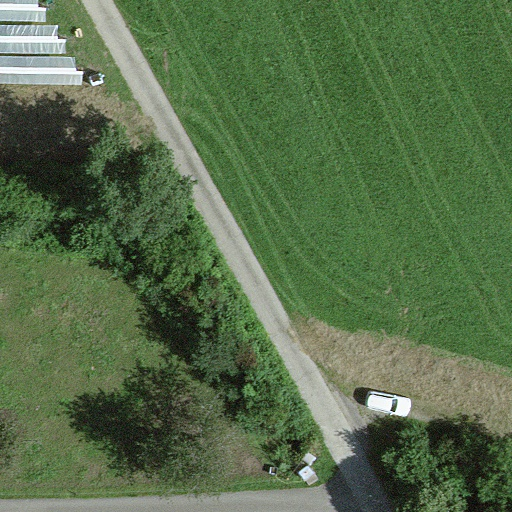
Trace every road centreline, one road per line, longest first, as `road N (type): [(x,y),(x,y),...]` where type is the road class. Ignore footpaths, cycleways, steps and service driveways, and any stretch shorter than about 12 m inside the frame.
road 1 (residential): [(346,435),(106,0)]
road 2 (unclassified): [(373,505),(137,511)]
